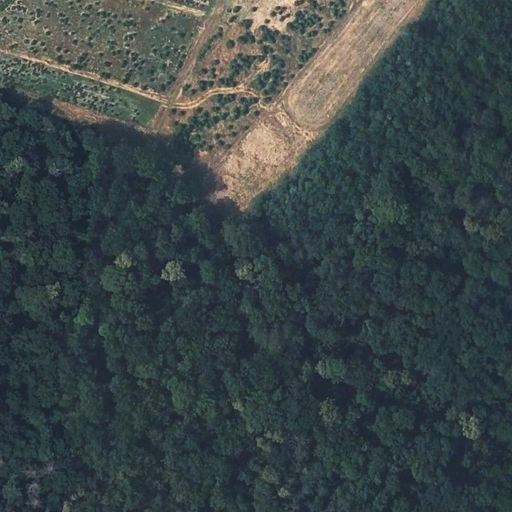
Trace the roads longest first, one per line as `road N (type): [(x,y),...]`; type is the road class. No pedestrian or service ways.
road 1 (track): [(511,73),(350,211),(268,249),(250,250),(153,149),(0,104)]
road 2 (track): [(0,416),(21,421),(113,407),(161,421),(224,449),(277,487),(296,511)]
road 3 (track): [(250,250),(204,291),(113,407)]
